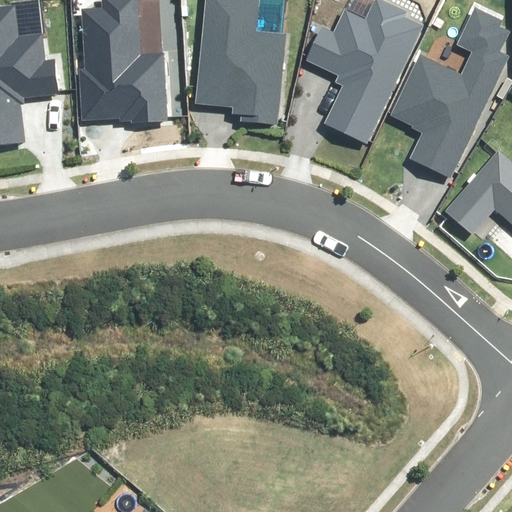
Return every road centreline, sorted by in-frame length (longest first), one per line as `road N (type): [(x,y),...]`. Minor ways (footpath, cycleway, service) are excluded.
road 1 (residential): [(0,218),(78,205),(221,199),(287,207),(348,229),(504,378)]
road 2 (residential): [(397,511),(504,378)]
